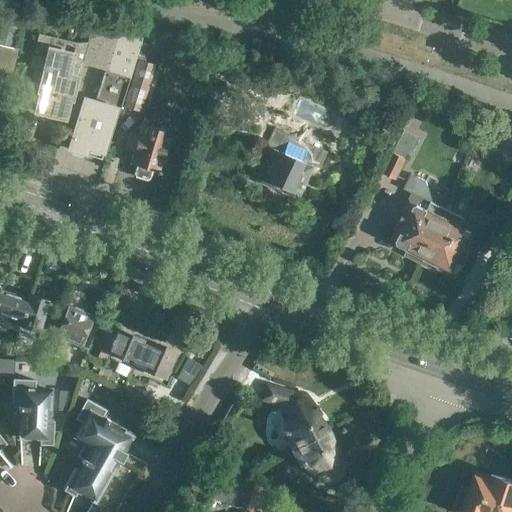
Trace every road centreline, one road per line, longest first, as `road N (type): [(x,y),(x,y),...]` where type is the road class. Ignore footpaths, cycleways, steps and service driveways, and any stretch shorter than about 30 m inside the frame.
road 1 (unknown): [(185,0),(394,45),(511,84)]
road 2 (primary): [(270,297),(0,202)]
road 3 (unclassified): [(143,511),(270,297)]
road 4 (primary): [(446,361),(270,297)]
road 5 (residential): [(511,52),(338,0)]
road 6 (residential): [(386,511),(446,361)]
